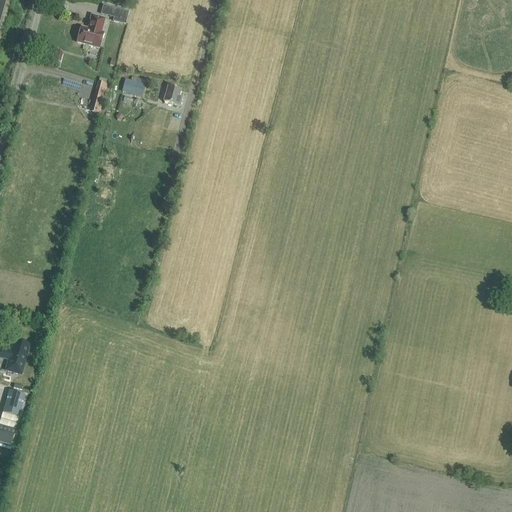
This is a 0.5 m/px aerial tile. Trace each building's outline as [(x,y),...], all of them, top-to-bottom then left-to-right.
[(113,18),(112,21),(124,24),(127,12),(101,5),(99,14),(113,18)] [(88,30),(81,28),(77,43),(99,49),(103,34),(101,33),(105,20),(91,16),(88,30)] [(63,53),(54,50),(51,60),(60,63),(63,53)] [(123,79),(120,91),(132,94),(136,82),(123,79)] [(95,90),(89,113),(99,115),(107,85),(98,83),(96,90),(95,90)] [(180,107),(182,98),(179,97),(181,91),(168,88),(164,103),(180,107)] [(29,346),(14,341),(11,351),(1,349),(0,354),(0,358),(8,361),(5,371),(21,376),(29,346)] [(24,396),(9,392),(3,413),(18,418),(24,396)] [(0,443),(11,446),(14,429),(0,426),(0,443)]
